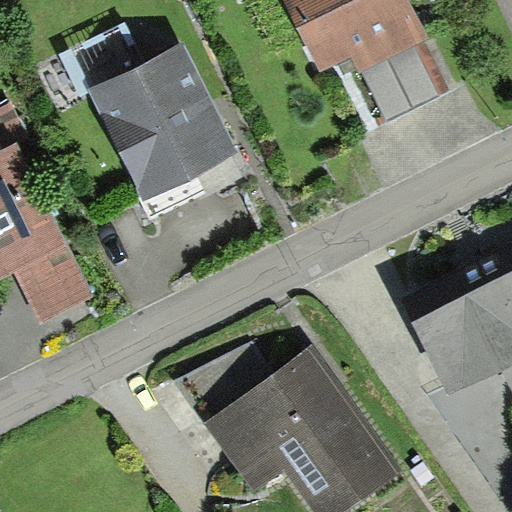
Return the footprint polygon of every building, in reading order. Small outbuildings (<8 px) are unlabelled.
[(291,0),(315,52),(346,39),(356,60),(417,34),(401,0),(291,0)] [(187,45),(101,82),(147,186),(232,149),(210,97),(187,45)] [(0,144),(3,152),(0,153),(0,274),(17,267),(42,323),(88,302),(3,110),(0,111),(0,144)] [(511,241),(500,247),(404,290),(444,380),(496,357),(511,393),(511,241)] [(395,460),(313,341),(210,412),(254,475),(284,455),(322,510),(395,460)]
